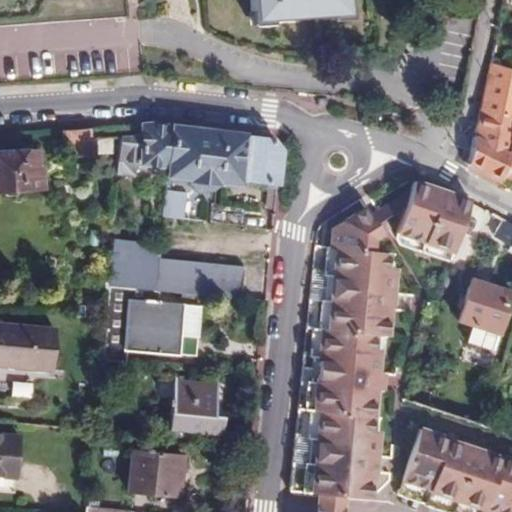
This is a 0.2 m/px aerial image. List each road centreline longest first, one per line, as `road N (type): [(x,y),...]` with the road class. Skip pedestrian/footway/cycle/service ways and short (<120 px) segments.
road 1 (residential): [(339,133),(268,110),(174,99),(0,107)]
road 2 (residential): [(289,274),(265,506)]
road 3 (residential): [(449,171),(488,0)]
road 4 (residential): [(289,274),(314,217),(377,180)]
